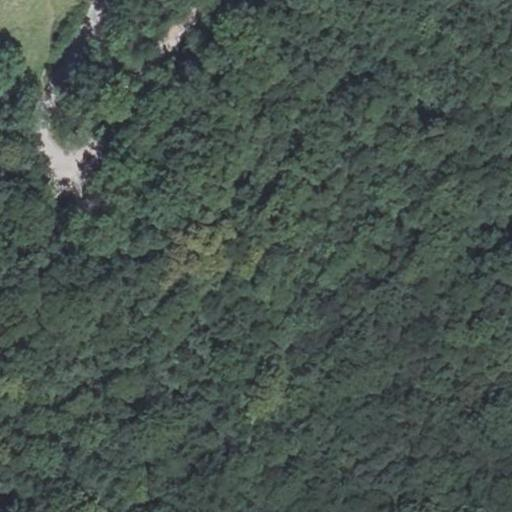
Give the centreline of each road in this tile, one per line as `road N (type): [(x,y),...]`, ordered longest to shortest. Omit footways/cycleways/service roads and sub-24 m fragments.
road 1 (track): [(214,0),(65,168)]
road 2 (track): [(65,168),(48,156),(42,118),(102,0)]
